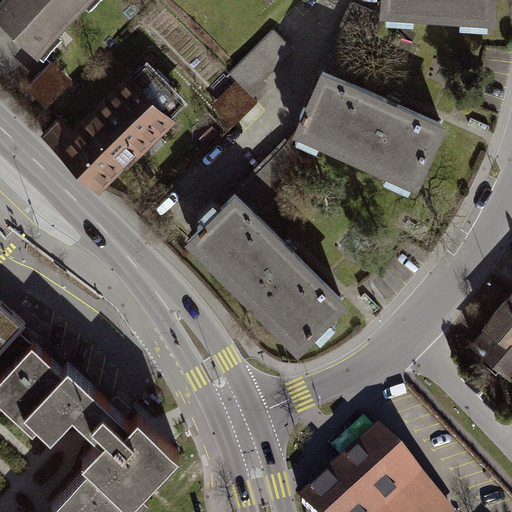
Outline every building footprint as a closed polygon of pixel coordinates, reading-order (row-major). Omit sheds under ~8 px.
[(0,0),(0,12),(35,46),(39,43),(45,48),(61,31),(56,26),(80,0),(86,0),(91,4),(94,0),(0,0)] [(294,49),(274,29),(230,73),(238,81),(214,104),(235,125),(259,101),(254,96),(269,82),(265,78),(294,49)] [(57,59),(33,82),(50,101),(75,77),(57,59)] [(66,110),(45,129),(102,187),(178,115),(170,107),(182,95),(147,59),(134,72),(130,67),(75,119),(66,110)] [(322,60),(294,120),(417,179),(442,116),(322,60)] [(232,182),(181,230),(297,345),(348,298),(232,182)] [(486,323),(471,341),(511,374),(511,287),(484,321),(486,323)] [(0,372),(30,341),(17,328),(25,319),(0,294),(0,372)] [(0,372),(0,396),(33,428),(39,422),(51,434),(72,411),(101,438),(82,458),(88,464),(52,502),(58,508),(54,511),(132,511),(150,494),(144,488),(179,450),(138,412),(131,419),(117,406),(68,361),(63,367),(32,338),(30,341),(0,372)] [(376,426),(299,496),(313,511),(452,511),(453,511),(376,426)]
